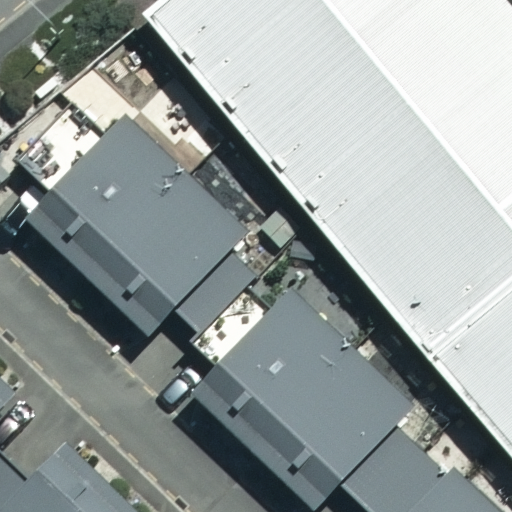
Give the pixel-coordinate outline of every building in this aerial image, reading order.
[(511,0),(183,0),(157,21),(511,451),(511,0)] [(186,338),(232,291),(249,273),(228,253),(251,229),(124,110),(98,137),(66,107),(13,164),(42,191),(12,219),(138,338),(160,314),(186,338)] [(304,511),(328,486),(387,426),(411,400),(289,285),(260,316),(232,291),(186,338),(215,364),(180,401),(298,511),(304,511)] [(387,426),(328,486),(355,511),(499,511),(449,465),(440,475),(387,426)] [(130,511),(59,441),(19,482),(0,463),(0,511),(130,511)]
